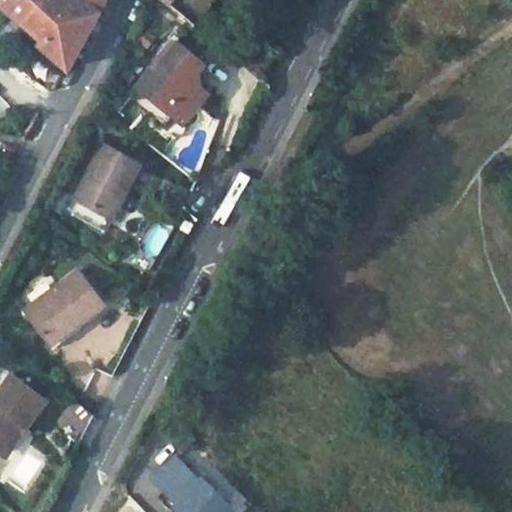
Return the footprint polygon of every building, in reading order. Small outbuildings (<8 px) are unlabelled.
[(0,0),(41,39),(37,43),(65,68),(97,9),(86,0),(74,0),(73,1),(71,0),(0,0)] [(86,0),(97,9),(101,0),(86,0)] [(154,0),(170,12),(179,0),(154,0)] [(248,27),(221,55),(265,91),(267,87),(263,83),(264,76),(261,72),(271,58),(276,58),(281,55),(248,27)] [(146,73),(131,93),(142,101),(154,97),(158,92),(187,112),(207,85),(188,72),(198,59),(171,41),(152,68),(146,73)] [(183,119),(175,129),(182,135),(190,125),(183,119)] [(100,146),(63,216),(82,226),(90,210),(107,219),(136,166),(100,146)] [(71,269),(17,309),(41,340),(69,319),(75,327),(90,317),(84,310),(97,301),(71,269)] [(69,319),(41,340),(48,349),(75,327),(69,319)] [(0,450),(19,428),(24,432),(45,406),(12,378),(0,392),(0,450)] [(72,399),(54,422),(77,440),(95,417),(72,399)] [(177,452),(148,481),(179,511),(233,511),(235,510),(177,452)] [(211,480),(235,506),(242,499),(219,473),(211,480)]
